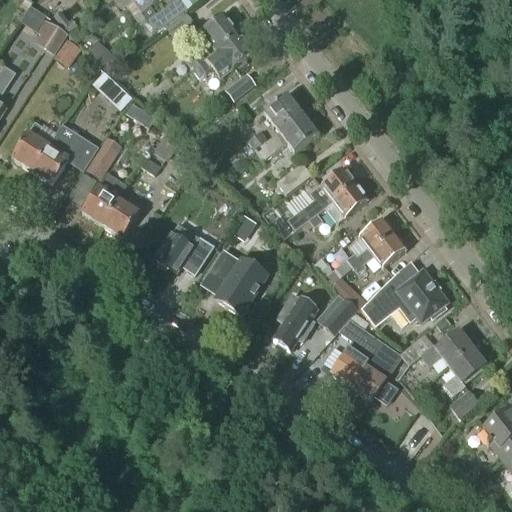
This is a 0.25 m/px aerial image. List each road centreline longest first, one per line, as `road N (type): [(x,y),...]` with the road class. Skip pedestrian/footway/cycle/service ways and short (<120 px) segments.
road 1 (tertiary): [(411,511),(0,236)]
road 2 (residential): [(511,324),(262,0)]
